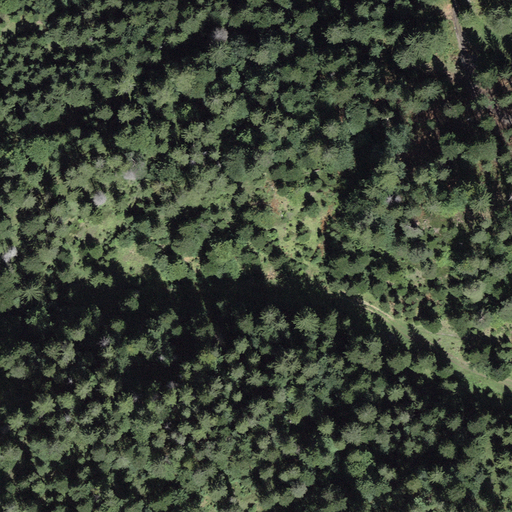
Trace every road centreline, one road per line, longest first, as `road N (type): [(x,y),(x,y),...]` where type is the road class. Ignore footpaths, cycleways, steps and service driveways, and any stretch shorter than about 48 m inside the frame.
road 1 (track): [(477,511),(387,346),(492,287),(511,236)]
road 2 (track): [(511,139),(421,73),(409,0)]
